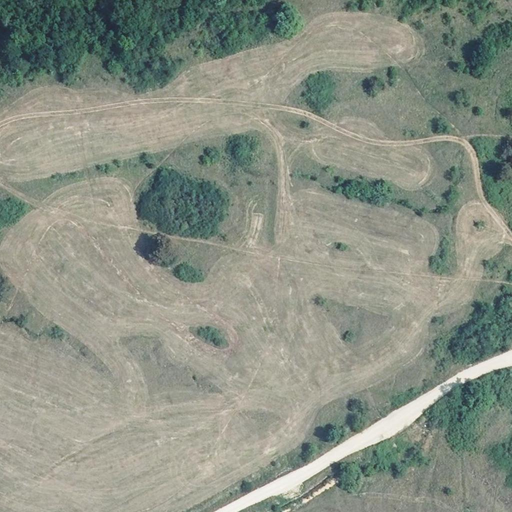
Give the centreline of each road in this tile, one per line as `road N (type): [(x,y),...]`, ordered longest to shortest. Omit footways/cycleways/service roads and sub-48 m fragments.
road 1 (track): [(0,128),(187,99),(278,107),(385,143),(462,140),(481,195),(511,235)]
road 2 (track): [(227,511),(475,370),(511,358)]
